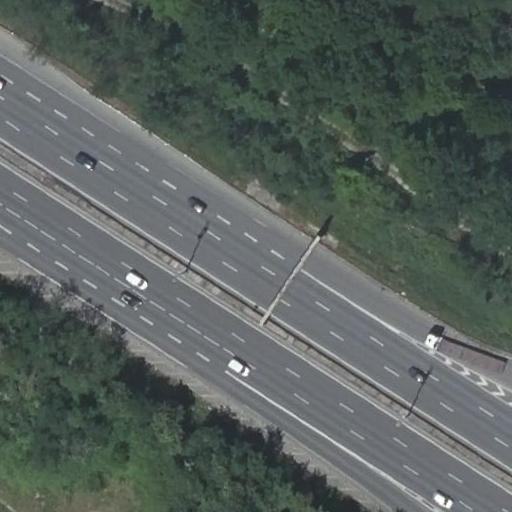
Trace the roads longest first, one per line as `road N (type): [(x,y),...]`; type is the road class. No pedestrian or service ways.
road 1 (track): [(511,250),(426,203),(257,79),(116,0)]
road 2 (motorway): [(172,305),(494,511)]
road 3 (motorway): [(511,437),(219,250)]
road 4 (motorway): [(172,305),(232,386),(413,511)]
road 5 (motorway): [(511,376),(395,318),(219,250)]
road 6 (motorway): [(219,250),(0,108)]
road 7 (motorway): [(0,193),(172,305)]
